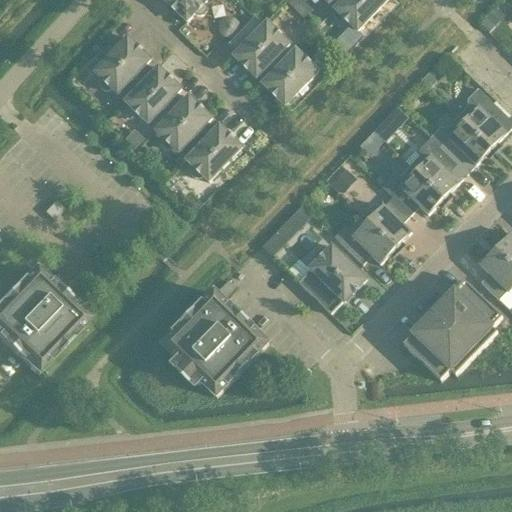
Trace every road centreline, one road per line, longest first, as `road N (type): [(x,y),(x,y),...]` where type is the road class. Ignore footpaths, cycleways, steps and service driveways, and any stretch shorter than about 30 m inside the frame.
road 1 (tertiary): [(0,506),(349,458)]
road 2 (tertiary): [(347,438),(0,480)]
road 3 (residential): [(338,368),(511,183)]
road 4 (residential): [(257,121),(128,0)]
road 5 (residential): [(338,368),(240,272)]
road 6 (residential): [(0,93),(86,0)]
